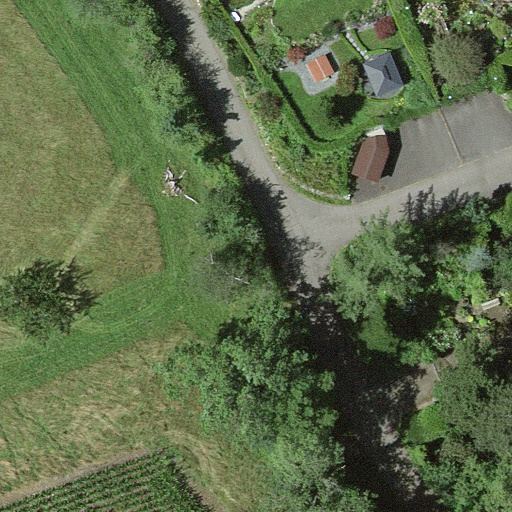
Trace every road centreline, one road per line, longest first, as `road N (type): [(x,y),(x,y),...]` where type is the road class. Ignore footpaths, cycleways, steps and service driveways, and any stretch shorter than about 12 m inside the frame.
road 1 (residential): [(430,511),(353,379),(297,250)]
road 2 (residential): [(297,250),(172,0)]
road 3 (residential): [(297,250),(511,165)]
